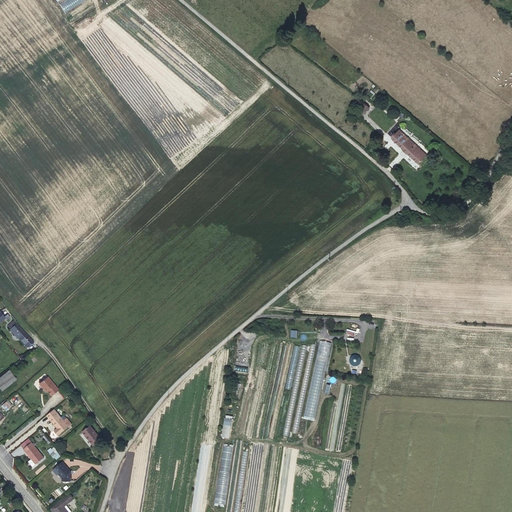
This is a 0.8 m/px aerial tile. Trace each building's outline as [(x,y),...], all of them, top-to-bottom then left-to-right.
[(369,109),(364,104),(356,112),(361,117),(369,109)] [(426,155),(401,132),(398,135),(397,134),(392,139),(418,164),(426,155)] [(20,337),(28,346),(32,342),(14,321),(13,321),(10,324),(12,327),(10,329),(15,335),(18,338),(20,337)] [(26,347),(28,346),(20,337),(18,338),(26,347)] [(305,417),(316,419),(330,343),(318,341),(305,417)] [(0,386),(14,376),(9,370),(0,377),(0,386)] [(48,377),(40,383),(40,385),(43,388),(44,390),(45,392),(47,391),(51,396),(59,390),(54,385),(48,377)] [(12,405),(7,400),(4,403),(9,408),(12,405)] [(54,410),(47,415),(57,429),(54,431),(58,436),(69,427),(64,421),(54,410)] [(229,439),(232,420),(224,418),(221,438),(229,439)] [(90,426),(82,432),(93,446),(101,440),(90,426)] [(32,443),(24,449),(32,460),(33,459),(37,464),(44,458),(32,443)] [(214,505),(225,506),(233,447),(223,446),(214,505)] [(63,462),(53,470),(56,474),(58,474),(62,478),(62,481),(70,481),(70,472),(63,462)] [(65,503),(66,505),(73,500),(69,494),(51,508),(53,511),(68,511),(65,508),(64,509),(61,506),(65,503)] [(69,511),(71,511),(66,505),(65,503),(61,506),(64,509),(65,508),(68,511),(69,511)]
